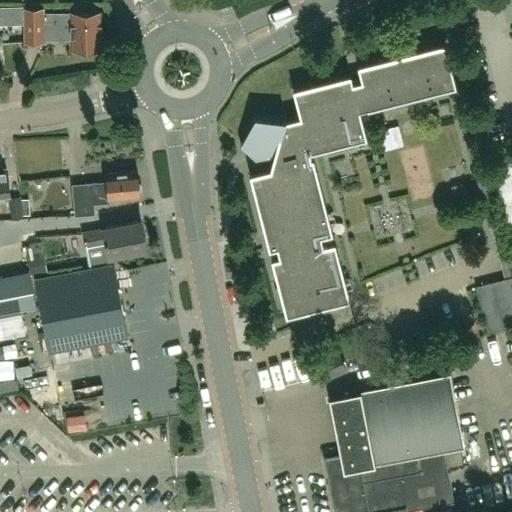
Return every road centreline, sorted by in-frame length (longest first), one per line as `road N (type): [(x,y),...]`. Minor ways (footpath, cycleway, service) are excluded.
road 1 (tertiary): [(250,511),(193,213)]
road 2 (residential): [(0,120),(147,92)]
